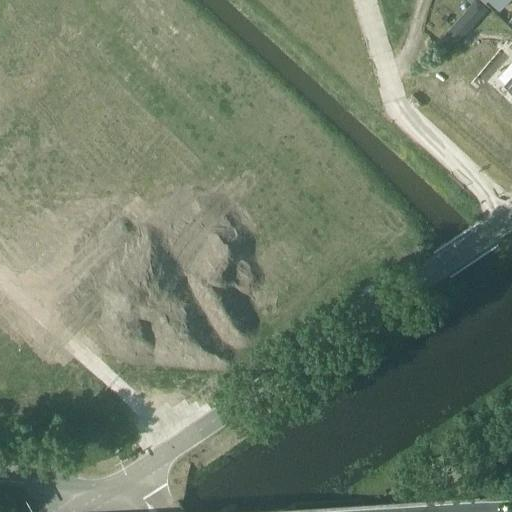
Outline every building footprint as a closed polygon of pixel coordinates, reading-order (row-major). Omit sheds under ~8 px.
[(448,53),(491,6),(484,0),(473,0),(435,41),(448,53)] [(491,0),(502,10),(510,0),(491,0)] [(69,71),(53,85),(69,102),(85,88),(69,71)] [(167,127),(82,222),(119,255),(204,160),(167,127)] [(92,282),(107,262),(86,247),(72,266),(92,282)]
